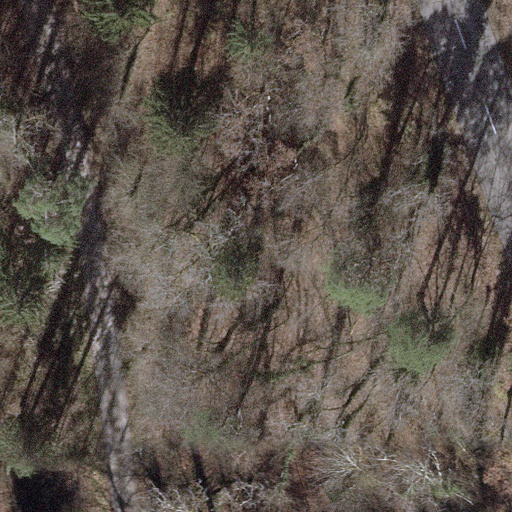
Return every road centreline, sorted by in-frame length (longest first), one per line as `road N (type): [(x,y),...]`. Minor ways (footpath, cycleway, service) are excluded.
road 1 (track): [(127,511),(84,158),(40,0)]
road 2 (tertiary): [(511,170),(451,0)]
